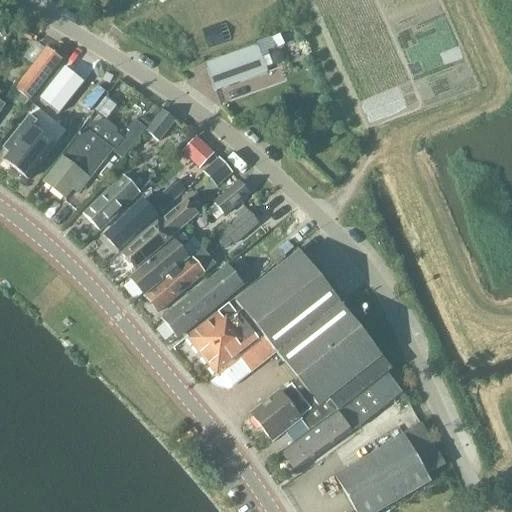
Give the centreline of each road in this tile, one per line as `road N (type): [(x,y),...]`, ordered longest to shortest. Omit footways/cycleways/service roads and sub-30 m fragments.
road 1 (residential): [(488,511),(399,316),(342,238),(130,65),(19,0)]
road 2 (tertiary): [(269,511),(138,340),(0,211)]
